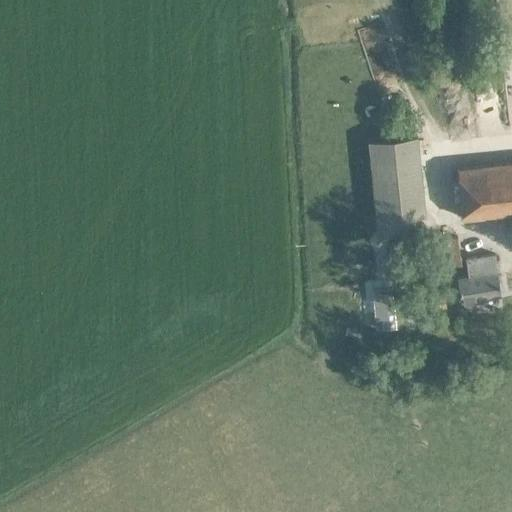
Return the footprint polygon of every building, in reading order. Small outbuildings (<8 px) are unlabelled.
[(416,133),(368,138),(376,218),(424,213),(416,133)] [(461,217),(511,212),(511,159),(456,165),(461,217)] [(447,264),(459,262),(455,235),(443,236),(447,264)] [(460,297),(499,292),(494,253),(465,257),(467,272),(457,273),(460,297)] [(395,324),(392,302),(391,293),(384,294),(383,287),(372,289),(377,327),(395,324)]
